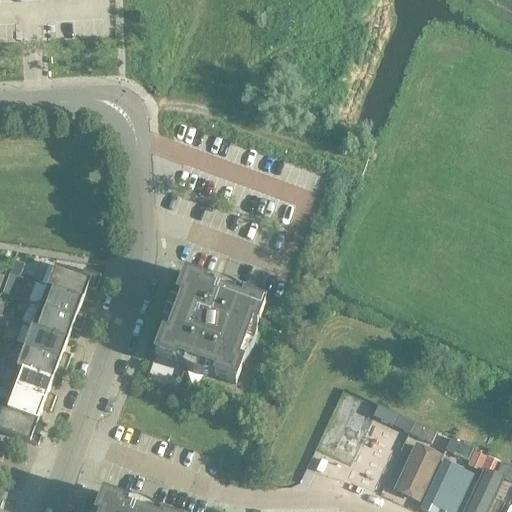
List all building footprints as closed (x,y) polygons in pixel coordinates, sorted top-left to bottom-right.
[(195,0),(196,12),(263,9),(264,39),(358,34),(356,0),(195,0)] [(12,265),(9,273),(17,276),(20,268),(12,265)] [(101,276),(84,270),(81,277),(55,267),(47,288),(83,301),(87,288),(95,291),(101,276)] [(206,283),(185,275),(177,296),(174,299),(170,303),(168,308),(165,314),(163,323),(162,330),(162,334),(163,334),(155,356),(176,364),(176,365),(178,367),(179,368),(184,372),(187,373),(193,376),(205,379),(213,379),(215,379),(236,385),(243,364),(245,365),(246,364),(249,360),(253,353),(256,347),(259,333),(258,328),(258,326),(265,305),(244,297),(243,295),(239,292),(233,288),(227,285),(217,283),(211,282),(206,283)] [(8,280),(3,293),(14,297),(19,284),(8,280)] [(78,313),(83,301),(47,288),(39,308),(83,323),(86,316),(78,313)] [(80,332),(83,323),(39,308),(32,328),(68,341),(72,329),(80,332)] [(32,328),(24,349),(68,364),(71,357),(63,354),(68,341),(32,328)] [(24,349),(17,368),(53,381),(57,369),(65,372),(68,364),(24,349)] [(53,381),(17,368),(10,388),(53,404),(55,397),(48,394),(53,381)] [(10,388),(2,409),(38,421),(42,410),(50,412),(53,404),(10,388)] [(378,407),(373,418),(395,428),(400,417),(378,407)] [(2,409),(0,414),(0,431),(38,446),(41,438),(33,435),(38,421),(2,409)] [(371,489),(396,434),(371,423),(346,477),(371,489)] [(415,424),(409,435),(431,445),(436,434),(415,424)] [(406,440),(380,497),(410,510),(436,454),(406,440)] [(451,440),(446,452),(467,462),(473,451),(451,440)] [(420,508),(429,511),(435,511),(446,491),(460,497),(467,483),(453,476),(458,464),(443,457),(420,508)] [(511,468),(502,464),(496,475),(511,482),(511,468)] [(474,485),(462,511),(497,511),(501,505),(488,499),(491,493),(474,485)] [(124,503),(103,495),(96,511),(157,511),(151,508),(145,505),(135,503),(129,502),(124,503)]
